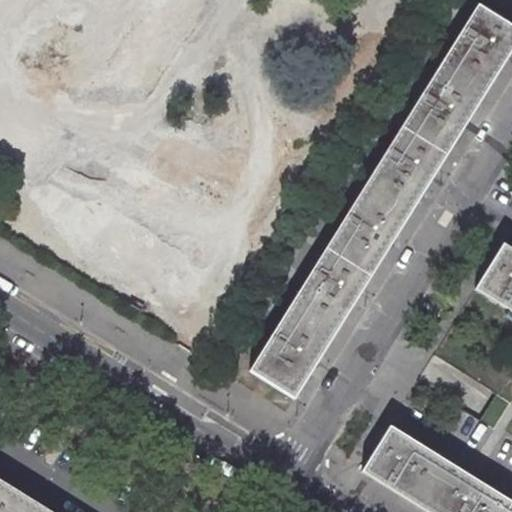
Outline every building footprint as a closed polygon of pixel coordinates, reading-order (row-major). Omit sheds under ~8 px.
[(0,0),(0,34),(60,68),(98,0),(0,0)] [(118,147),(199,0),(141,0),(74,123),(118,147)] [(511,49),(511,26),(477,5),(249,370),(294,399),(315,365),(333,337),(353,305),(370,276),(391,243),(408,216),(429,183),(446,155),(468,120),(484,94),(506,59),(511,49)] [(256,115),(207,200),(0,82),(0,133),(45,159),(30,185),(71,208),(81,190),(235,277),(257,239),(244,232),(297,139),(256,115)] [(511,249),(503,244),(475,289),(511,312),(511,249)] [(451,464),(390,426),(361,471),(401,496),(426,511),(511,511),(511,502),(451,464)] [(51,511),(32,500),(0,480),(0,511),(51,511)]
